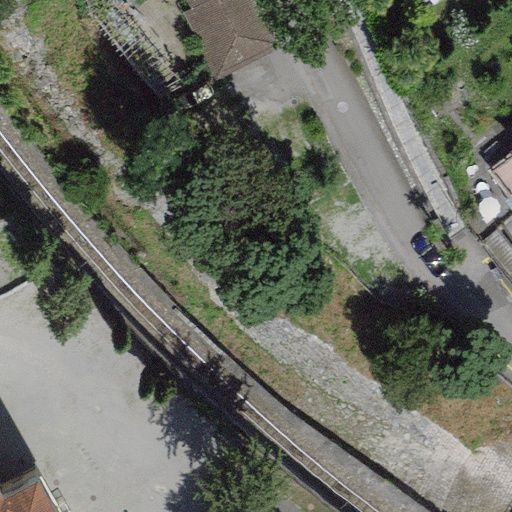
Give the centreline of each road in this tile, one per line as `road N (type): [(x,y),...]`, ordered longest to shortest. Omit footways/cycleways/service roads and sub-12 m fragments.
road 1 (residential): [(511,338),(453,274),(364,150),(284,0)]
road 2 (unknown): [(162,511),(157,477),(95,398),(57,361),(0,344)]
